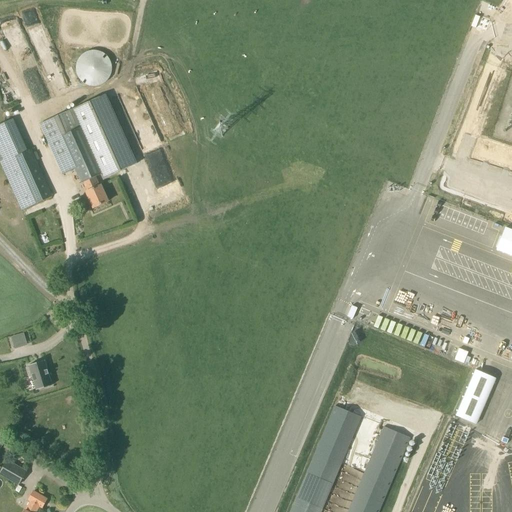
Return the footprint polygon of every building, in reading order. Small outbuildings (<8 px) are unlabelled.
[(95,87),(100,86),(103,84),(107,81),(109,78),(111,74),(112,71),(112,67),(111,63),(110,60),(108,57),(106,55),(101,52),(99,51),(96,51),(93,50),(90,51),(87,52),(84,54),(82,55),(80,58),(78,60),(77,63),(76,66),(76,70),(77,74),(78,77),(80,80),(83,84),(87,86),(91,87),(95,87)] [(104,179),(137,164),(106,94),(39,124),(62,176),(74,170),(80,184),(83,182),(87,191),(86,192),(93,208),(108,202),(101,186),(98,187),(94,178),(102,174),(104,179)] [(27,151),(13,119),(0,124),(0,161),(22,211),(52,197),(31,150),(27,151)] [(462,147),(457,160),(502,177),(507,164),(462,147)] [(511,229),(505,227),(497,249),(511,255),(511,229)] [(24,333),(11,337),(14,349),(27,345),(24,333)] [(36,390),(52,385),(44,361),(29,365),(29,367),(26,368),(28,377),(32,375),(36,390)] [(475,370),(456,416),(476,424),(496,378),(475,370)] [(296,498),(290,511),(320,511),(361,417),(335,406),(296,498)] [(376,511),(407,437),(382,427),(346,511),(376,511)] [(0,474),(18,485),(26,471),(7,460),(0,471),(0,474)] [(42,508),(47,499),(33,491),(27,499),(31,502),(24,511),(35,511),(39,506),(42,508)]
